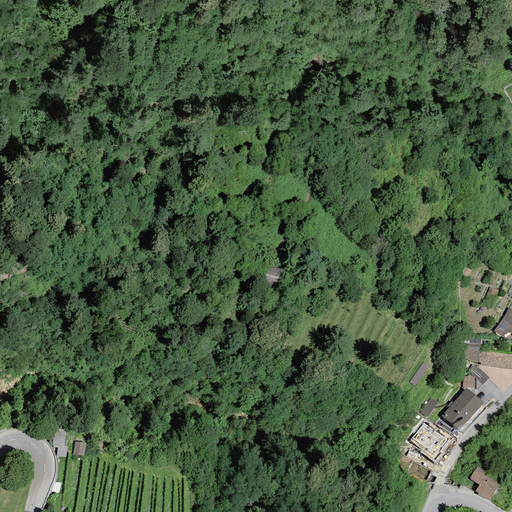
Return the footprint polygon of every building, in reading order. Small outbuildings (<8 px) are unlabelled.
[(269,267),(266,282),(278,284),(281,270),(269,267)] [(464,267),(456,284),(464,288),(469,278),(473,280),(477,273),(464,267)] [(499,291),(489,287),(481,307),(492,310),(499,291)] [(511,315),(507,312),(502,318),(493,331),(511,343),(511,315)] [(481,338),(463,337),(463,357),(470,361),(479,362),(480,351),(481,338)] [(511,368),(511,355),(480,351),(479,362),(480,362),(480,366),(511,370),(511,368)] [(428,366),(423,362),(408,382),(414,386),(428,366)] [(474,377),(462,377),(462,387),(474,387),(474,377)] [(483,403),(465,388),(441,416),(458,431),(483,403)] [(437,403),(430,398),(420,412),(428,417),(437,403)] [(410,441),(422,450),(435,432),(424,423),(423,423),(410,441)] [(65,431),(54,430),(47,429),(46,436),(50,440),(53,441),(53,444),(55,449),(58,449),(57,456),(65,457),(66,448),(63,448),(65,431)] [(450,442),(435,432),(422,450),(420,453),(435,464),(444,452),(443,452),(450,442)] [(83,458),(86,445),(75,443),(73,456),(83,458)] [(103,455),(105,444),(96,443),(94,453),(103,455)] [(478,464),(477,466),(469,479),(479,484),(475,492),(490,500),(502,477),(478,464)]
